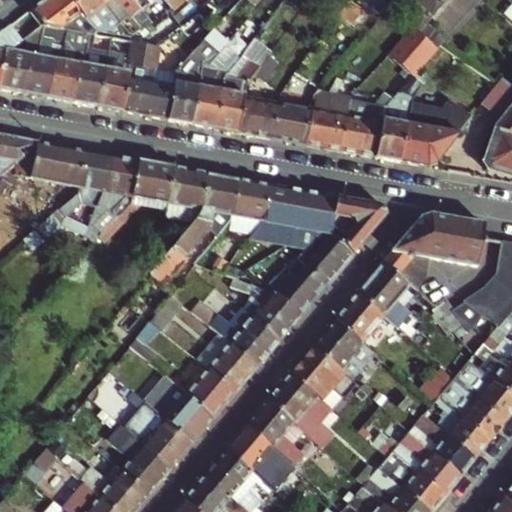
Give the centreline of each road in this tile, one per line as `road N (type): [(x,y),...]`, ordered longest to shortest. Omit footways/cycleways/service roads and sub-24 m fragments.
road 1 (tertiary): [(0,118),(422,195)]
road 2 (residential): [(153,511),(422,195)]
road 3 (residential): [(422,195),(511,88)]
